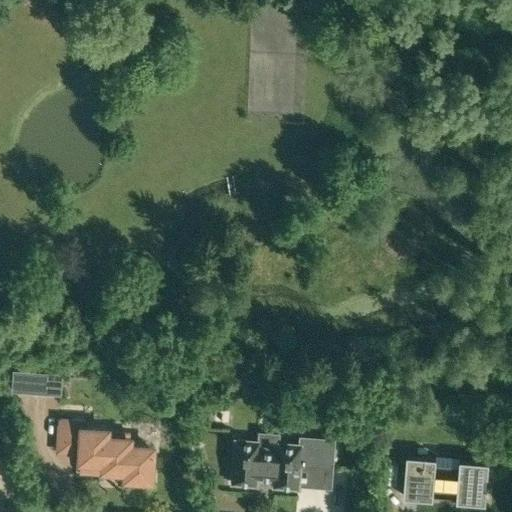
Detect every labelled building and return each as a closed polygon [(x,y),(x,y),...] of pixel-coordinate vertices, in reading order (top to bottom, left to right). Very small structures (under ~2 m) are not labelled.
[(24,393),(26,372),(14,371),(12,392),(24,393)] [(51,373),(49,395),(61,396),(63,374),(51,373)] [(81,452),(80,459),(104,461),(103,468),(126,469),(126,477),(150,478),(152,446),(129,445),(130,433),(107,431),(107,429),(84,427),(85,420),(60,419),(58,451),(81,452)] [(300,464),(332,467),(334,439),(300,436),(300,444),(279,442),(277,441),(277,443),(277,449),(259,448),(259,442),(260,442),(260,440),(258,440),(237,439),(237,438),(235,438),(235,440),(232,481),(232,482),(233,482),(255,484),(256,484),(256,483),(256,482),(257,477),(274,478),(274,484),(274,486),(275,486),(275,485),(297,487),(298,488),(298,486),(300,464)] [(403,495),(432,498),(432,494),(456,495),(455,500),(485,502),(488,460),(459,458),(459,455),(436,453),(436,456),(406,453),(403,495)]
